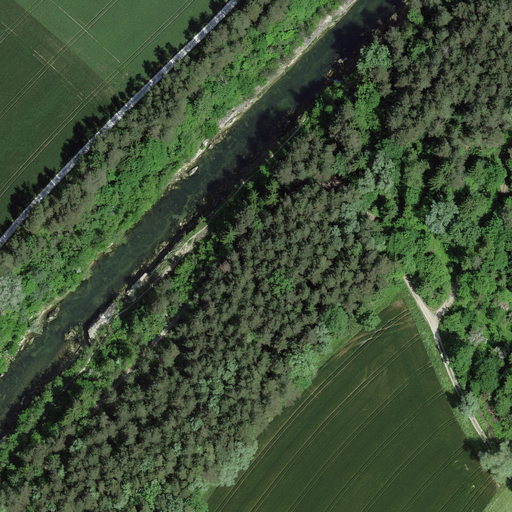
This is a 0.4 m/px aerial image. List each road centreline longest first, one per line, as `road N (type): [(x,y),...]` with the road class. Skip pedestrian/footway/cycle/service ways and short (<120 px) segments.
road 1 (track): [(25,511),(92,411),(312,178),(336,175),(357,186),(430,320)]
road 2 (track): [(234,0),(0,243)]
road 3 (track): [(511,477),(477,428),(430,320)]
